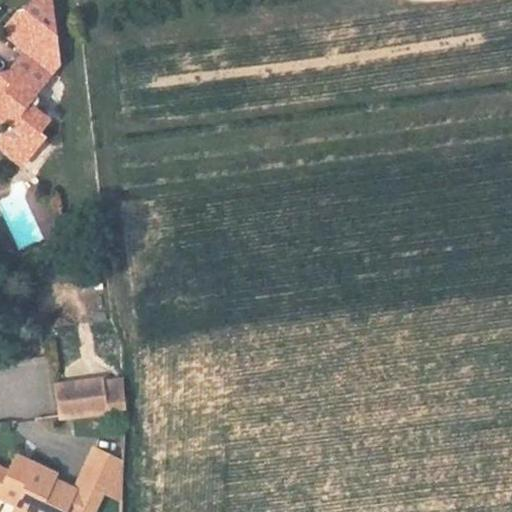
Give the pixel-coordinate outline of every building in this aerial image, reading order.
[(41,100),(59,78),(31,55),(13,77),(41,100)] [(0,122),(12,133),(0,146),(0,148),(15,161),(21,154),(33,152),(39,158),(51,143),(46,139),(53,128),(35,113),(30,114),(18,106),(17,91),(0,78),(0,122)] [(21,154),(15,161),(28,172),(39,158),(33,152),(21,154)] [(58,373),(62,405),(101,400),(97,368),(58,373)] [(8,442),(47,460),(50,452),(12,434),(8,442)] [(47,460),(8,442),(3,452),(0,450),(0,478),(13,484),(23,490),(18,499),(45,511),(67,511),(73,501),(95,511),(99,511),(112,486),(119,489),(123,453),(103,442),(80,486),(66,479),(43,467),(47,460)] [(43,467),(66,479),(70,470),(47,460),(43,467)] [(23,490),(13,484),(8,494),(18,499),(23,490)]
